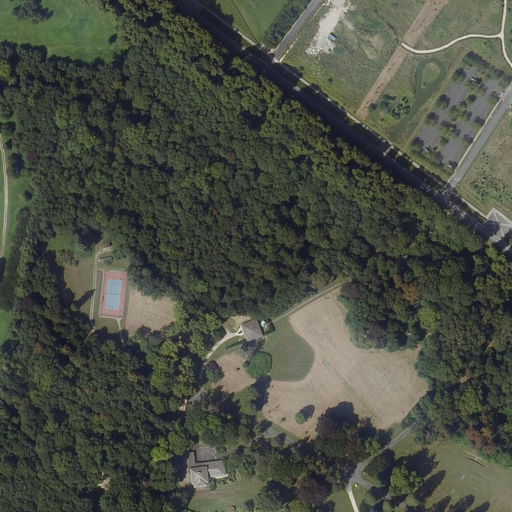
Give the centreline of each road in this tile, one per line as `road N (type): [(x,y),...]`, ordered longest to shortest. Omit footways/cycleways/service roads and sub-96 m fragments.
road 1 (track): [(344,471),(71,322),(0,295)]
road 2 (unclassified): [(264,67),(511,251)]
road 3 (track): [(350,475),(416,423),(511,307)]
road 4 (track): [(0,277),(8,201),(0,132)]
